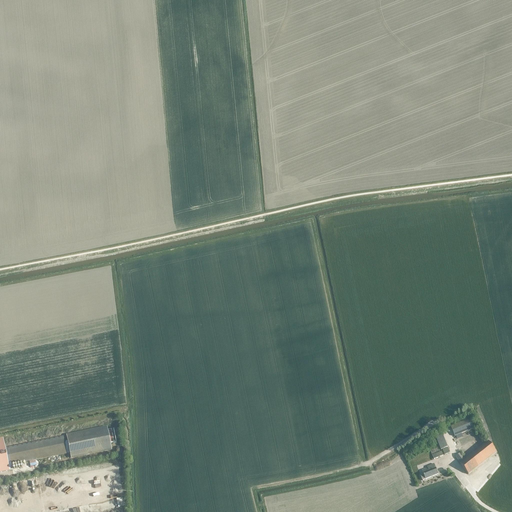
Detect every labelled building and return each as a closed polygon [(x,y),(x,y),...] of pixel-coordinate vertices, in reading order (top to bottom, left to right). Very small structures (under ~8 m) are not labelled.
[(469,420),(450,428),(454,437),(473,429),(469,420)] [(0,472),(12,470),(11,465),(69,453),(71,459),(111,451),(107,427),(66,435),(67,441),(64,442),(63,437),(5,448),(3,439),(0,439),(0,472)] [(431,454),(434,460),(438,458),(450,453),(440,430),(431,434),(438,451),(431,454)] [(488,442),(465,461),(459,453),(454,457),(468,475),(496,452),(488,442)] [(422,481),(438,475),(435,466),(422,471),(424,475),(420,476),(422,481)]
